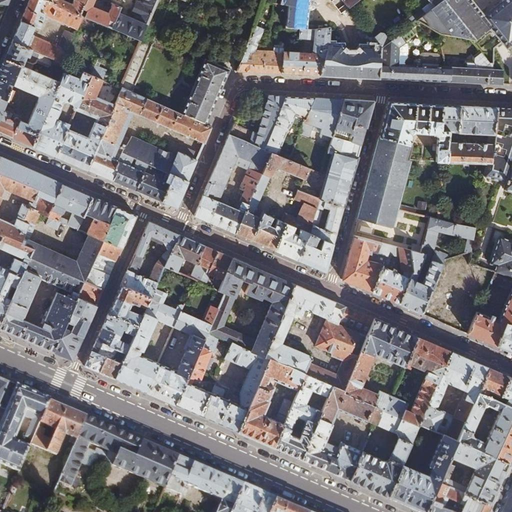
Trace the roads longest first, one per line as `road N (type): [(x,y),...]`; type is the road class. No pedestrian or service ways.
road 1 (primary): [(67,382),(365,511)]
road 2 (residential): [(381,92),(235,86),(177,223)]
road 3 (residential): [(381,92),(328,287)]
road 4 (residential): [(511,366),(328,287)]
road 5 (residential): [(142,208),(67,382)]
road 6 (residential): [(328,287),(177,223)]
road 7 (residential): [(142,208),(0,146)]
road 8 (residential): [(511,98),(381,92)]
